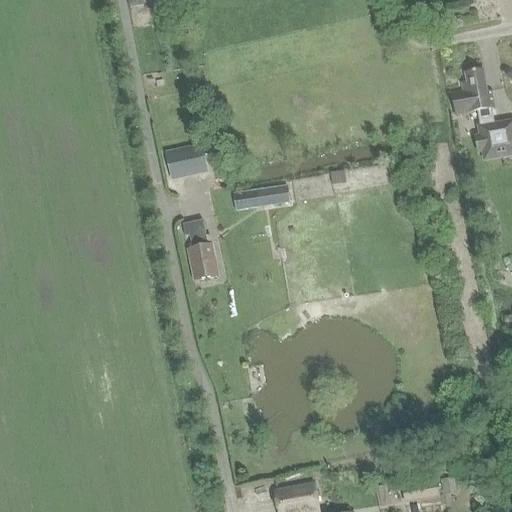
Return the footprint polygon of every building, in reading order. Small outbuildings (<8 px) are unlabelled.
[(486,93),(482,71),(464,74),(466,84),(461,85),(462,93),(451,95),(455,117),(478,113),(481,128),(478,129),(484,162),(511,156),(511,122),(493,126),(490,110),(494,109),(491,92),(486,93)] [(206,170),(201,146),(166,154),(171,177),(206,170)] [(290,205),(287,187),(256,191),(259,209),(290,205)] [(207,246),(202,220),(181,225),(183,237),(187,236),(190,249),(186,250),(189,269),(193,268),(196,282),(214,278),(211,265),(214,264),(211,245),(207,246)] [(456,494),(453,478),(440,481),(443,496),(456,494)] [(439,499),(436,481),(402,487),(405,505),(416,503),(417,510),(440,506),(438,499),(439,499)] [(315,485),(274,492),(277,511),(316,511),(319,511),(315,485)]
